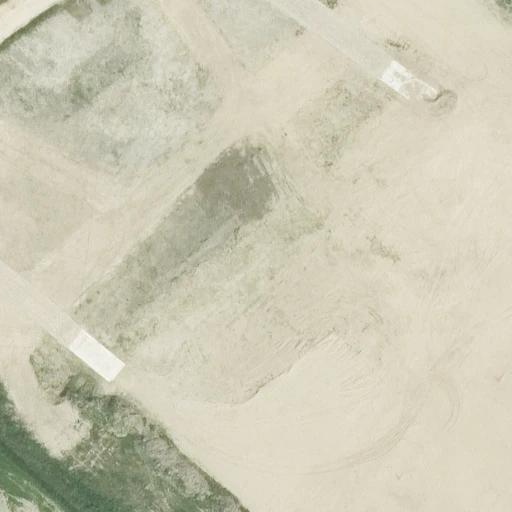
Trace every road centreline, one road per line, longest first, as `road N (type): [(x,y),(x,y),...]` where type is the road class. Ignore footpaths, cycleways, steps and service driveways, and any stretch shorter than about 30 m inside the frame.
road 1 (track): [(280,0),(420,97)]
road 2 (track): [(0,283),(112,374)]
